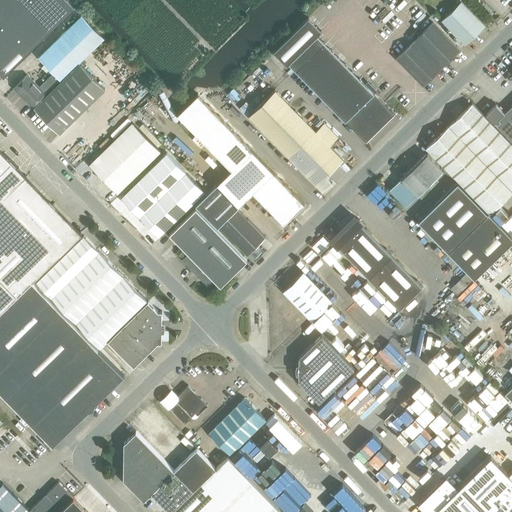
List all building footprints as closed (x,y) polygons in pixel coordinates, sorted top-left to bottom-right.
[(0,0),(0,71),(4,75),(74,7),(67,0),(0,0)] [(466,43),(485,25),(461,0),(442,19),(466,43)] [(61,80),(79,62),(104,38),(82,14),(39,56),(53,72),(40,84),(33,79),(28,73),(14,87),(32,105),(59,78),(61,80)] [(365,83),(324,42),(317,35),(322,31),(309,17),(273,52),(287,65),(289,63),(296,69),(366,141),(394,113),(384,103),(374,92),(376,90),(367,80),(365,83)] [(418,27),(410,35),(414,39),(441,67),(460,49),(432,21),(423,30),(422,31),(418,27)] [(414,39),(395,57),(412,75),(423,85),(441,67),(414,39)] [(79,62),(61,80),(34,107),(59,133),(105,88),(79,62)] [(316,130),(275,89),(248,115),(322,190),(332,180),(327,174),(343,158),(330,144),(338,136),(324,122),(316,130)] [(198,93),(177,113),(192,129),(213,108),(198,93)] [(426,147),(489,213),(511,190),(511,142),(472,102),(426,147)] [(511,104),(504,111),(496,103),(486,113),(511,140),(511,104)] [(213,108),(192,129),(202,139),(222,118),(213,108)] [(222,118),(202,139),(212,149),(232,128),(222,118)] [(117,192),(160,150),(132,122),(89,163),(117,192)] [(232,128),(212,149),(222,159),(242,138),(232,128)] [(242,138),(222,159),(231,168),(251,148),(242,138)] [(0,366),(60,309),(33,280),(61,253),(82,232),(26,175),(0,147),(0,366)] [(215,184),(196,203),(217,225),(219,224),(252,258),(256,254),(256,255),(262,249),(258,245),(256,244),(265,236),(237,207),(253,190),(273,170),(251,148),(231,168),(215,184)] [(158,235),(205,190),(167,152),(121,197),(158,235)] [(443,169),(427,152),(389,189),(406,206),(443,169)] [(273,170),(253,190),(263,201),(283,180),(273,170)] [(283,180),(263,201),(274,211),(294,191),(283,180)] [(457,182),(419,220),(475,277),(511,240),(511,236),(488,212),(487,213),(457,182)] [(294,191),(274,211),(284,222),(305,202),(294,191)] [(221,285),(230,276),(247,260),(196,207),(169,233),(188,252),(182,258),(207,285),(214,279),(221,285)] [(422,285),(360,222),(359,220),(359,219),(359,218),(358,217),(356,217),(354,215),(341,228),(340,228),(337,228),(336,230),(335,233),(331,237),(337,244),(369,276),(399,307),(422,285)] [(158,311),(147,300),(148,300),(83,234),(36,281),(101,346),(108,339),(134,365),(158,341),(161,341),(161,311),(158,311)] [(303,270),(283,289),(311,318),(331,299),(303,270)] [(60,309),(0,366),(0,390),(52,444),(124,374),(60,309)] [(319,401),(354,367),(322,333),(299,356),(298,380),(319,401)] [(198,414),(208,405),(195,391),(188,384),(178,394),(180,396),(170,407),(185,422),(196,412),(198,414)] [(230,453),(266,418),(245,397),(209,431),(230,453)] [(124,478),(144,499),(151,491),(174,469),(136,430),(124,441),(123,478),(124,478)] [(193,488),(216,467),(196,447),(174,469),(193,488)] [(419,503),(424,508),(424,509),(427,511),(511,511),(511,469),(509,473),(491,454),(457,487),(455,489),(443,478),(429,492),(430,492),(419,503)] [(283,511),(228,455),(216,467),(193,488),(170,511),(171,511),(283,511)] [(170,511),(193,488),(174,469),(151,491),(170,511)] [(58,511),(74,497),(59,481),(30,509),(3,482),(0,484),(0,511),(58,511)] [(88,511),(74,497),(58,511),(88,511)]
